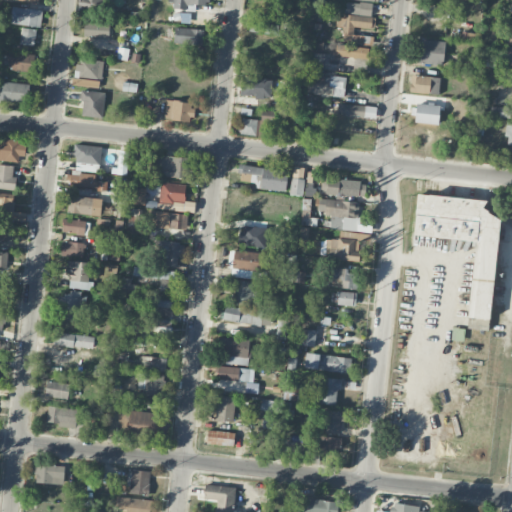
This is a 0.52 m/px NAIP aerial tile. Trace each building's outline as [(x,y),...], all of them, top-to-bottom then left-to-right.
[(106,0),(78,0),(79,11),(107,10),(106,0)] [(207,0),(173,0),(173,8),(195,9),(195,5),(208,5),(207,0)] [(371,16),(372,4),(346,1),(345,13),(371,16)] [(41,26),(42,9),(12,7),(10,24),(41,26)] [(372,45),(372,36),(354,35),(354,27),(375,29),(375,18),(337,14),(336,26),(343,26),(342,42),(372,45)] [(109,23),(84,22),(84,37),(109,38),(109,23)] [(249,32),(278,34),(278,24),(250,22),(249,32)] [(19,44),(34,45),(36,29),(21,28),(19,44)] [(201,44),(201,29),(174,28),(174,43),(201,44)] [(444,40),(418,39),(417,64),(444,65),(444,40)] [(372,58),(373,47),(335,45),(334,57),(372,58)] [(8,69),(33,72),(35,54),(10,51),(8,69)] [(328,68),(329,53),(312,53),(312,68),(328,68)] [(102,79),(103,60),(77,59),(76,77),(102,79)] [(438,94),(439,77),(411,75),(410,93),(438,94)] [(345,96),(345,78),(313,76),(312,95),(345,96)] [(99,80),(72,78),(72,86),(99,87),(99,80)] [(272,79),(241,78),(240,96),(271,97),(272,79)] [(0,101),(28,102),(29,83),(0,82),(0,101)] [(102,118),(105,92),(83,90),(80,115),(102,118)] [(165,119),(193,120),(194,102),(166,100),(165,119)] [(377,107),(339,102),(337,115),(375,119),(377,107)] [(439,124),(439,105),(414,104),(413,123),(439,124)] [(510,118),(510,107),(498,107),(498,117),(510,118)] [(264,115),(261,115),(261,119),(241,119),(241,135),(264,136),(264,115)] [(0,137),(0,159),(16,162),(19,141),(0,137)] [(93,171),(94,164),(100,164),(101,146),(76,144),(73,169),(93,171)] [(191,178),(192,157),(153,155),(152,176),(191,178)] [(0,188),(14,189),(15,165),(0,164),(0,188)] [(256,182),(256,188),(285,191),(288,170),(240,165),(238,180),(256,182)] [(70,186),(107,189),(107,182),(96,180),(97,174),(71,171),(70,186)] [(289,194),(302,195),(304,179),(291,177),(289,194)] [(366,185),(322,180),(321,192),(365,196),(366,185)] [(185,203),(186,184),(160,182),(159,201),(185,203)] [(145,188),(129,188),(129,203),(145,204),(145,188)] [(0,192),(0,218),(25,219),(25,212),(13,212),(14,193),(0,192)] [(359,202),(344,201),(345,194),(337,194),(336,200),(317,198),(316,212),(330,214),(329,228),(359,231),(360,217),(358,217),(359,202)] [(413,235),(475,241),(468,317),(490,319),(500,214),(484,213),(485,200),(417,194),(413,235)] [(101,215),(102,198),(66,196),(65,213),(101,215)] [(301,219),(310,219),(310,207),(302,207),(301,219)] [(143,209),(128,209),(128,226),(143,227),(143,209)] [(149,227),(186,228),(187,213),(149,212),(149,227)] [(89,234),(90,221),(63,219),(61,232),(89,234)] [(0,240),(9,241),(10,224),(0,223),(0,240)] [(359,232),(339,231),(339,239),(326,239),(325,258),(358,260),(359,232)] [(163,256),(162,265),(179,266),(181,242),(156,240),(155,256),(163,256)] [(83,256),(84,242),(62,241),(61,255),(83,256)] [(8,251),(0,250),(0,266),(7,267),(8,251)] [(264,251),(233,250),(232,270),(256,271),(263,272),(264,251)] [(89,290),(92,262),(70,260),(68,287),(89,290)] [(134,282),(159,284),(159,292),(174,293),(176,271),(136,267),(134,282)] [(341,288),(357,289),(357,269),(330,268),(329,279),(341,279),(341,288)] [(253,282),(231,279),(228,301),(250,304),(253,282)] [(356,292),(338,291),(337,305),(355,306),(356,292)] [(58,293),(57,308),(85,309),(86,294),(58,293)] [(172,315),(172,300),(156,299),(156,314),(172,315)] [(261,324),(262,309),(224,307),(224,322),(261,324)] [(262,325),(271,325),(271,311),(262,311),(262,325)] [(154,334),(171,335),(171,320),(154,319),(154,334)] [(286,320),(277,320),(277,339),(285,339),(286,320)] [(315,346),(316,330),(300,329),(299,345),(315,346)] [(94,336),(56,332),(55,344),(93,348),(94,336)] [(249,365),(250,339),(222,338),(221,363),(249,365)] [(305,369),(351,371),(352,356),(305,354),(305,369)] [(141,370),(166,371),(166,357),(141,356),(141,370)] [(250,368),(218,366),(217,380),(249,381),(250,368)] [(137,393),(163,394),(164,374),(138,373),(137,393)] [(336,404),(337,390),(341,390),(341,378),(316,377),(315,404),(336,404)] [(68,399),(70,384),(47,380),(44,396),(68,399)] [(300,387),(285,385),(282,399),(298,401),(300,387)] [(235,396),(216,396),(215,420),(234,421),(235,396)] [(76,425),(77,408),(48,407),(47,423),(76,425)] [(325,433),(339,433),(340,420),(345,421),(345,411),(326,410),(325,433)] [(128,437),(161,439),(162,412),(129,411),(128,437)] [(233,445),(234,432),(207,430),(206,444),(233,445)] [(340,437),(316,436),(315,453),(339,455),(340,437)] [(287,454),(302,454),(303,440),(287,440),(287,454)] [(64,484),(64,465),(35,464),(35,483),(64,484)] [(129,493),(148,495),(150,472),(132,470),(129,493)] [(232,511),(234,486),(204,485),(204,499),(217,500),(216,511),(232,511)] [(126,511),(149,511),(150,499),(116,497),(115,509),(126,510),(126,511)] [(300,511),(337,511),(338,500),(301,499),(300,511)] [(417,511),(418,505),(392,503),(391,511),(417,511)]
